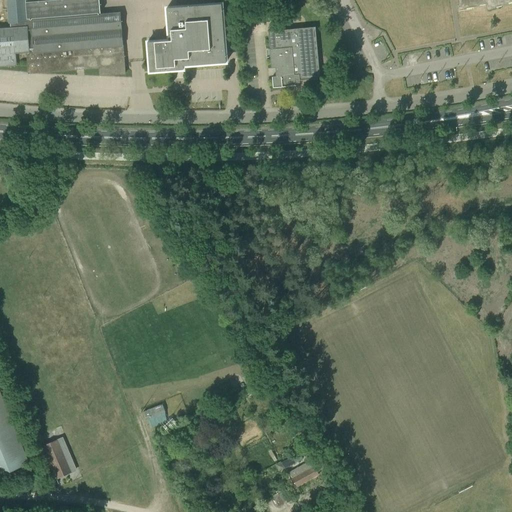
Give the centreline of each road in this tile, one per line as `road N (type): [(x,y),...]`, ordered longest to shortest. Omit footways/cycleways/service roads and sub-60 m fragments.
road 1 (primary): [(390,127),(230,139),(0,132)]
road 2 (residential): [(0,111),(254,119),(380,107)]
road 3 (track): [(138,511),(0,495)]
road 4 (residential): [(380,107),(511,87)]
road 5 (primary): [(511,101),(390,127)]
road 6 (primary): [(390,127),(511,115)]
